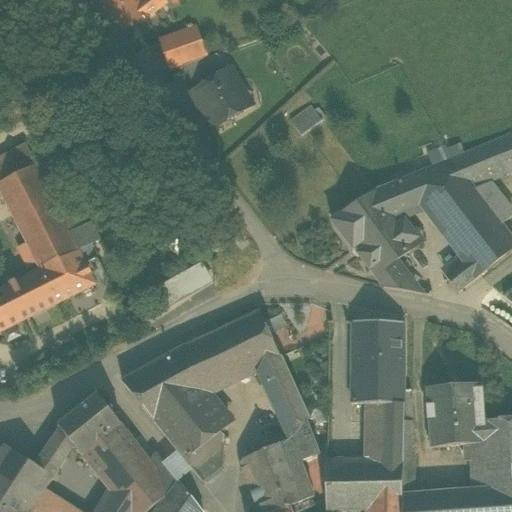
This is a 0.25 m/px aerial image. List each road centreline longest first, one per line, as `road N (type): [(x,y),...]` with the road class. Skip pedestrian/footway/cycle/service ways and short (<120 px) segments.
road 1 (unclassified): [(71,0),(287,284)]
road 2 (residential): [(0,409),(25,410),(252,290),(287,284)]
road 3 (unclassified): [(287,284),(467,319),(511,352)]
